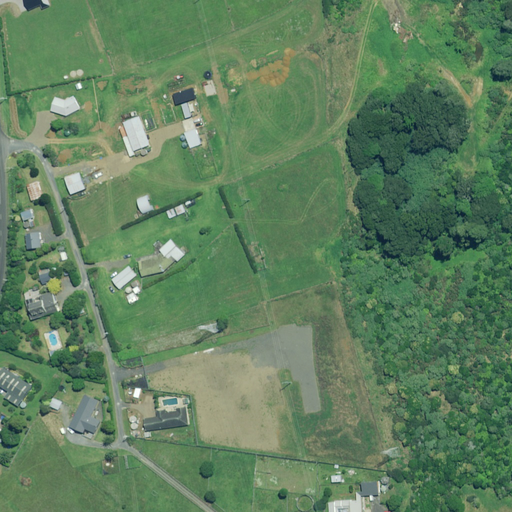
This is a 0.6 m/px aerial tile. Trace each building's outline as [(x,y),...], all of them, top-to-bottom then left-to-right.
[(25,0),(30,10),(41,5),(43,8),(51,5),(48,0),(25,0)] [(82,109),(76,96),(66,101),(56,97),(51,111),(67,116),(82,109)] [(94,110),(92,103),(86,105),(88,112),(94,110)] [(193,116),(189,103),(182,105),(186,118),(193,116)] [(151,145),(140,117),(124,123),(135,151),(151,145)] [(202,145),(197,129),(186,133),(191,148),(202,145)] [(87,189),(81,173),(66,178),(73,194),(87,189)] [(44,198),(39,182),(28,185),(33,201),(44,198)] [(154,209),(149,195),(138,199),(144,213),(154,209)] [(186,212),(183,205),(167,212),(170,219),(186,212)] [(34,218),(32,210),(22,213),(24,221),(34,218)] [(42,247),(40,233),(27,235),(29,249),(42,247)] [(139,262),(142,277),(163,273),(177,260),(179,261),(185,255),(172,240),(161,250),(163,252),(156,259),(139,262)] [(137,276),(130,266),(113,280),(120,289),(137,276)] [(48,284),(47,282),(53,280),(49,269),(39,272),(43,283),(43,285),(48,284)] [(53,292),(41,296),(34,298),(33,298),(26,300),(33,321),(59,312),(53,292)] [(222,331),(220,323),(212,325),(214,333),(222,331)] [(51,352),(53,357),(63,353),(61,348),(51,352)] [(32,386),(4,368),(0,373),(0,386),(8,392),(5,397),(19,406),(32,386)] [(65,397),(57,393),(52,407),(60,410),(65,397)] [(99,401),(85,395),(71,427),(85,433),(86,429),(95,433),(101,420),(92,416),(99,401)] [(189,425),(187,407),(178,409),(178,411),(167,413),(166,410),(157,412),(158,417),(145,419),(147,431),(189,425)] [(402,448),(392,449),(393,458),(403,456),(402,448)] [(352,501),(352,500),(335,501),(335,503),(329,503),(329,511),(362,511),(362,496),(380,495),(379,482),(363,483),(364,492),(357,492),(358,501),(352,501)]
